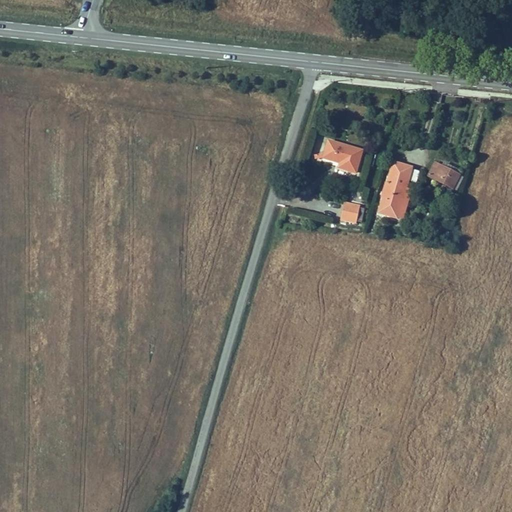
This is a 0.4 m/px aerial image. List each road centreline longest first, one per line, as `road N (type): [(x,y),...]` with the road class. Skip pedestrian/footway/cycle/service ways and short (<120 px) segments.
road 1 (unclassified): [(182,511),(314,60)]
road 2 (secondary): [(314,60),(86,35)]
road 3 (secondary): [(511,81),(314,60)]
